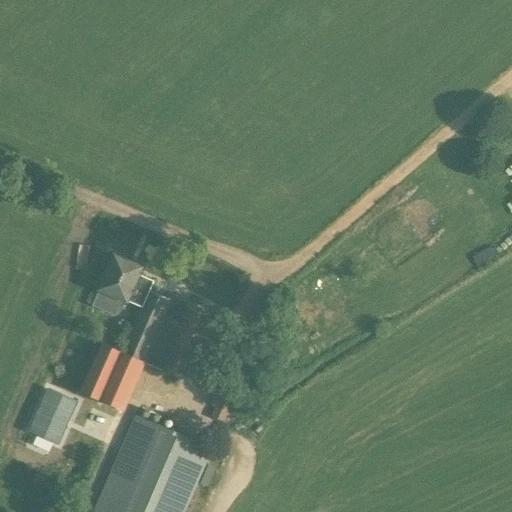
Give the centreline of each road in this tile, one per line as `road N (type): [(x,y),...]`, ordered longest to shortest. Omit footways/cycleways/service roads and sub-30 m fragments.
road 1 (track): [(0,162),(235,268),(267,270),(309,252),(511,79)]
road 2 (track): [(186,416),(235,442),(237,478),(218,511)]
